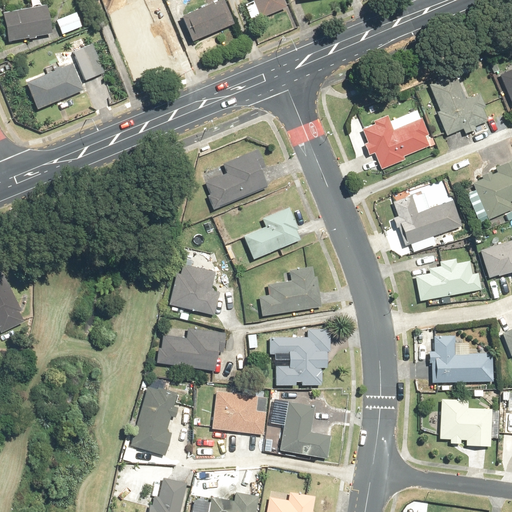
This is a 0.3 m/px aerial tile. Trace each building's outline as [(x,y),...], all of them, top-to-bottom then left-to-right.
[(224,0),(213,0),(178,15),(189,41),(234,22),(224,0)] [(283,0),(247,0),(256,20),(286,7),(283,0)] [(0,9),(0,40),(49,32),(44,2),(0,9)] [(75,12),(53,21),(59,35),(81,26),(75,12)] [(172,57),(157,18),(123,32),(131,51),(142,47),(149,66),(172,57)] [(23,80),(34,108),(81,90),(70,62),(23,80)] [(511,68),(498,74),(511,107),(511,106),(511,68)] [(437,80),(427,84),(448,133),(460,128),(462,133),(473,128),(472,125),(485,120),(480,108),(483,106),(477,93),(464,98),(452,70),(435,77),(437,80)] [(373,152),(379,168),(402,159),(401,156),(427,146),(423,136),(427,135),(421,119),(391,130),(385,114),(371,120),(372,123),(358,129),(364,143),(361,144),(365,155),(373,152)] [(211,208),(265,184),(259,171),(265,168),(257,148),(196,174),(211,208)] [(481,178),(471,183),(486,217),(511,207),(509,201),(511,199),(511,156),(492,165),(495,172),(490,174),(489,171),(479,175),(481,178)] [(398,227),(404,245),(460,225),(451,199),(416,211),(410,194),(389,201),(394,216),(391,217),(394,228),(398,227)] [(241,235),(251,258),(298,239),(295,230),(297,229),(288,207),(261,218),(264,226),(241,235)] [(483,232),(468,237),(471,246),(486,240),(483,232)] [(511,238),(478,249),(487,279),(510,272),(511,276),(511,238)] [(413,275),(418,300),(479,289),(476,272),(470,273),(468,260),(454,263),(453,257),(437,260),(438,265),(426,267),(427,273),(413,275)] [(178,274),(174,273),(167,304),(212,314),(217,291),(209,289),(213,270),(180,263),(178,274)] [(319,307),(314,276),(311,276),(310,265),(288,269),(289,280),(265,283),(267,294),(256,296),(259,316),(319,307)] [(0,331),(23,320),(0,273),(0,331)] [(155,347),(153,362),(212,370),(215,353),(221,353),(224,333),(185,328),(184,338),(160,334),(158,347),(155,347)] [(511,328),(500,333),(509,357),(511,356),(511,328)] [(306,337),(268,337),(268,353),(287,353),(286,364),(274,364),(274,384),(294,385),(294,382),(300,382),(300,385),(318,385),(319,367),(323,367),(324,351),(328,352),(329,329),(306,329),(306,337)] [(257,332),(246,333),(247,348),(258,347),(257,332)] [(429,362),(430,382),(491,381),(491,353),(452,353),(452,334),(431,335),(432,350),(426,350),(426,363),(429,362)] [(174,394),(144,386),(127,445),(164,455),(170,433),(164,431),(168,416),(172,417),(175,407),(171,406),(174,394)] [(255,396),(214,390),(208,428),(259,436),(263,412),(253,410),(255,396)] [(465,400),(439,399),(437,438),(448,438),(448,443),(458,443),(459,439),(464,439),(464,445),(488,446),(490,409),(465,408),(465,400)] [(313,405),(286,401),(277,450),(326,458),(330,435),(308,432),(313,405)] [(177,511),(184,482),(162,477),(157,496),(150,495),(145,511),(177,511)] [(253,511),(256,495),(234,491),(232,500),(209,496),(206,511),(253,511)] [(286,499),(268,496),(264,511),(312,511),(311,511),(314,497),(287,492),(286,499)]
